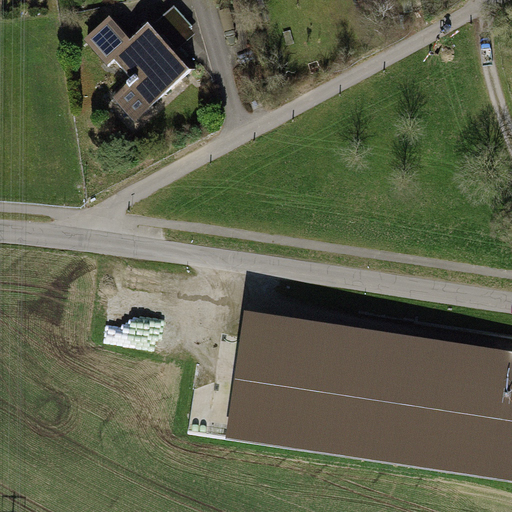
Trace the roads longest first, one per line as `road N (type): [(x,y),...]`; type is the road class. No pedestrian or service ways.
road 1 (residential): [(102,241),(107,210),(497,0)]
road 2 (secondary): [(102,241),(511,301)]
road 3 (track): [(486,0),(511,128)]
